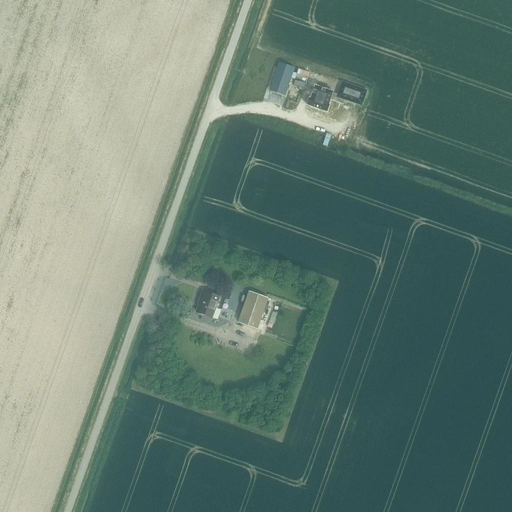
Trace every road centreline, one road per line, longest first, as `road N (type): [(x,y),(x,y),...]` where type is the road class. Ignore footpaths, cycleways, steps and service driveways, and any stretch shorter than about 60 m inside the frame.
road 1 (tertiary): [(68,511),(247,0)]
road 2 (track): [(88,511),(131,393),(281,445)]
road 3 (track): [(340,281),(191,226),(230,109)]
road 4 (track): [(281,445),(340,281)]
